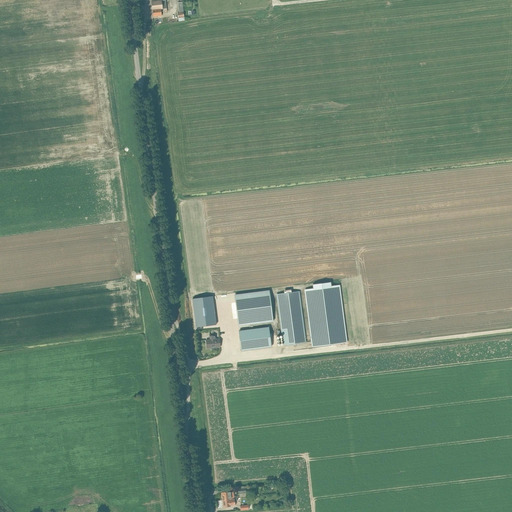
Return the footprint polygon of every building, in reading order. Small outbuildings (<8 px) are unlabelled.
[(151,0),(153,17),(158,16),(161,16),(161,12),(167,11),(165,0),(151,0)] [(304,291),(312,346),(347,342),(340,286),(331,287),(330,282),(312,285),(313,290),(304,291)] [(273,322),(269,291),(234,295),(238,326),(273,322)] [(283,346),(306,343),(299,291),(277,294),(283,346)] [(212,296),(192,299),(196,328),(216,325),(212,296)] [(241,351),(271,347),(269,327),(239,331),(241,351)] [(216,339),(216,336),(210,336),(210,340),(206,340),(206,348),(211,348),(210,346),(216,346),(216,347),(220,347),(219,339),(216,339)] [(234,496),(233,491),(221,493),(222,500),(236,498),(236,496),(234,496)] [(223,508),(228,507),(231,507),(231,506),(235,505),(235,501),(237,501),(236,498),(222,500),(223,508)]
